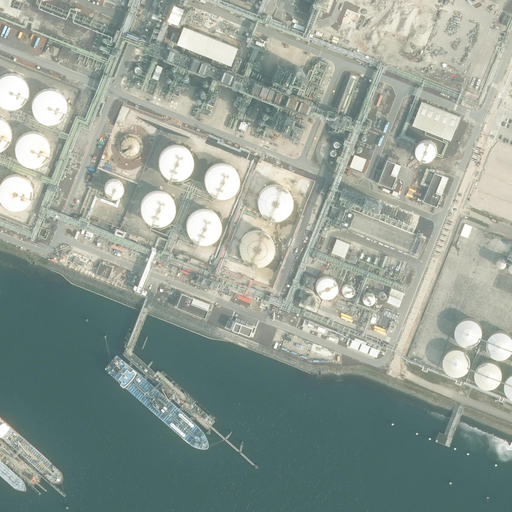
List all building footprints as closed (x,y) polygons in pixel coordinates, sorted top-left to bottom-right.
[(368,16),(373,0),(351,0),(349,10),(368,16)] [(501,23),(507,26),(511,15),(505,12),(501,23)] [(230,65),(237,47),(183,26),(176,44),(230,65)] [(152,77),(158,79),(163,66),(156,64),(152,77)] [(345,103),(357,76),(348,72),(336,100),(345,103)] [(4,75),(0,76),(0,106),(5,109),(12,109),(18,107),(23,103),(25,99),(27,93),(27,88),(24,82),(20,78),(15,75),(9,74),(4,75)] [(45,89),(41,91),(36,95),(34,99),(33,103),(32,107),(33,112),(36,117),(40,120),(46,123),(52,124),(58,122),(63,118),(66,114),(68,108),(67,102),(65,96),(61,92),(55,89),(50,88),(45,89)] [(451,140),(460,116),(422,101),(413,125),(451,140)] [(0,149),(1,149),(6,145),(8,141),(10,135),(10,130),(7,124),(3,120),(0,117),(0,149)] [(278,128),(297,136),(302,126),(290,121),(291,119),(288,118),(288,119),(283,117),(280,124),(278,128)] [(245,131),(248,124),(241,121),(238,128),(245,131)] [(26,132),(22,134),(17,138),(15,142),(13,146),(13,150),(14,155),(17,160),(21,164),(27,166),(33,167),(39,165),(44,161),(47,157),(49,151),(48,146),(46,140),(42,135),(36,132),(31,132),(26,132)] [(420,142),(417,144),(416,146),(415,149),(415,151),(415,153),(416,156),(417,158),(421,161),(423,161),(427,161),(430,161),(432,159),(434,157),(435,155),(436,152),(435,148),(434,145),(431,142),(429,141),(425,140),(422,141),(420,142)] [(162,151),(160,153),(158,157),(157,161),(157,165),(158,169),(160,172),(165,177),(169,179),(175,180),(180,179),(184,177),(187,174),(190,170),(191,165),(191,160),(190,155),(187,151),(184,148),(179,146),(175,145),(171,146),(168,147),(164,148),(162,151)] [(478,161),(483,147),(478,145),(472,159),(478,161)] [(349,166),(362,171),(366,158),(354,154),(349,166)] [(390,173),(394,162),(387,159),(378,181),(391,187),(396,175),(390,173)] [(208,168),(206,171),(204,175),(203,178),(203,182),(204,187),(206,190),(211,195),(216,197),(222,198),(226,197),(230,195),(233,192),(236,188),(238,183),(238,178),(236,173),(233,169),(230,166),(225,164),(221,163),(217,163),(214,165),(210,166),(208,168)] [(436,192),(443,175),(435,172),(424,200),(437,205),(442,194),(436,192)] [(9,175),(5,177),(0,181),(0,203),(4,207),(10,209),(16,210),(22,208),(27,204),(30,200),(32,194),(31,188),(29,183),(25,178),(19,175),(14,174),(9,175)] [(112,179),(109,180),(107,182),(105,184),(105,187),(105,190),(106,193),(108,195),(110,197),(113,198),(116,197),(119,196),(121,195),(123,192),(124,189),(123,186),(122,183),(120,181),(118,179),(115,179),(112,179)] [(269,219),(273,220),(276,220),(279,219),(282,218),(285,216),(287,214),(289,211),(291,209),(292,205),(292,202),(292,199),(291,196),(290,193),(288,191),(286,188),(283,187),(280,185),(277,185),(273,184),(269,185),(266,187),(263,189),(261,191),(259,195),(257,198),(257,202),(257,205),(258,209),(260,212),(263,215),(266,217),(269,219)] [(144,196),(142,199),(140,202),(139,206),(139,210),(141,214),(142,217),(147,222),(152,224),(158,225),(163,224),(166,222),(169,219),(172,216),(174,210),(174,205),(172,200),(169,196),(166,193),(161,191),(157,190),(154,191),(150,192),(147,193),(144,196)] [(190,215),(188,218),(186,221),(185,225),(185,229),(186,233),(188,237),(193,241),(198,243),(204,244),(208,243),(212,241),(215,239),(218,235),(220,230),(220,224),(218,219),(215,215),(212,212),(207,210),(203,210),(199,210),(196,211),(192,213),(190,215)] [(250,265),(254,266),(257,266),(261,265),(264,264),(266,262),(269,260),(271,258),(272,255),(273,252),(274,248),(273,245),(273,242),(271,239),(269,237),(267,235),(265,233),(262,232),(258,231),(255,231),(251,231),(248,233),(244,235),(242,238),(240,241),(239,244),(238,248),(239,252),(240,255),(242,258),(244,261),(247,263),(250,265)] [(344,257),(349,243),(336,238),(331,252),(344,257)] [(500,257),(499,258),(498,259),(497,260),(496,262),(496,263),(497,265),(498,266),(499,267),(501,267),(502,267),(504,266),(505,265),(506,264),(506,263),(506,261),(506,260),(505,258),(503,257),(502,257),(500,257)] [(108,278),(113,267),(100,262),(96,274),(108,278)] [(319,278),(317,280),(315,282),(314,285),(314,287),(314,290),(315,292),(317,294),(320,297),(323,298),(326,298),(329,297),(332,295),(333,293),(334,291),(335,288),(335,284),(333,281),(331,279),(328,278),(325,277),(322,277),(319,278)] [(347,284),(345,285),(343,286),(342,288),(342,290),(342,292),(343,294),(344,295),(345,296),(347,297),(349,297),(351,296),(353,295),(354,293),(354,291),(354,289),(353,287),(352,286),(351,285),(349,284),(347,284)] [(399,305),(404,291),(398,289),(399,285),(396,284),(395,287),(391,286),(386,301),(399,305)] [(205,317),(210,304),(182,293),(177,306),(205,317)] [(367,293),(366,294),(364,295),(363,296),(363,298),(363,300),(363,302),(365,304),(366,305),(368,305),(370,305),(372,304),(374,303),(375,301),(375,300),(375,298),(374,296),(373,294),(371,293),(369,293),(367,293)] [(380,313),(377,323),(390,328),(393,318),(380,313)] [(465,317),(461,319),(457,322),(455,325),(454,330),(454,334),(456,338),(458,341),(462,344),(466,345),(471,345),(475,343),(478,340),(480,337),(481,332),(481,328),(480,324),(477,321),(473,318),(469,317),(465,317)] [(497,330),(493,332),(489,334),(487,338),(486,342),(486,347),(488,351),(491,354),(494,356),(498,357),(503,357),(507,355),(510,353),(511,349),(511,337),(511,336),(509,333),(505,331),(501,330),(497,330)] [(453,347),(449,349),(445,351),(443,355),(442,359),(442,363),(444,368),(447,371),(450,373),(454,374),(459,374),(463,372),(466,370),(469,366),(470,362),(469,357),(468,353),(465,350),(461,348),(457,347),(453,347)] [(485,360),(481,361),(477,364),(475,368),(474,372),(474,376),(476,380),(479,383),(482,386),(486,387),(491,387),(495,385),(498,382),(501,379),(502,374),(501,370),(500,366),(497,363),(493,360),(489,359),(485,360)]
